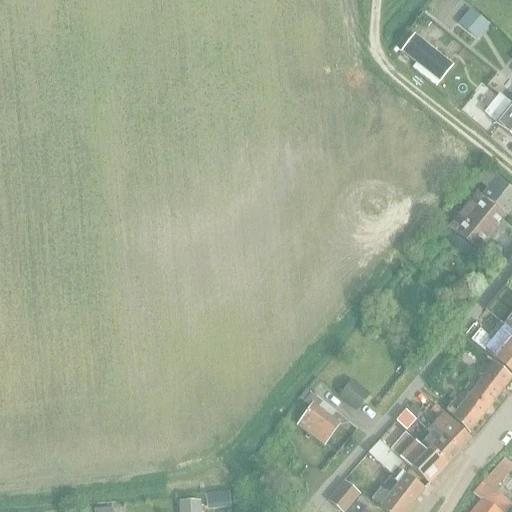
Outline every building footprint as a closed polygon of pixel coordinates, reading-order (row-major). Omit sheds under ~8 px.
[(458,23),(477,39),(490,24),(470,8),(458,23)] [(452,66),(414,36),(401,53),(439,83),(452,66)] [(499,96),(483,114),(511,137),(511,106),(499,96)] [(479,197),(503,217),(511,204),(511,192),(484,171),(477,179),(487,188),(479,197)] [(503,217),(479,197),(475,194),(466,205),(494,228),(503,217)] [(475,251),(494,228),(466,205),(447,229),(475,251)] [(511,294),(503,288),(485,311),(504,325),(503,327),(505,328),(511,333),(511,294)] [(511,376),(511,333),(505,328),(494,341),(480,329),(471,339),(486,351),(484,353),(511,376)] [(463,390),(446,410),(457,419),(454,422),(469,434),(486,411),(511,379),(494,365),(469,395),(463,390)] [(338,397),(356,412),(370,394),(352,379),(338,397)] [(310,407),(297,426),(310,435),(315,428),(329,438),(338,426),(347,425),(348,424),(306,394),(304,392),(302,394),(299,399),(301,400),(310,407)] [(412,405),(407,411),(413,417),(419,412),(412,405)] [(443,436),(460,451),(471,440),(435,407),(430,412),(438,419),(426,433),(431,437),(437,443),(443,436)] [(427,454),(421,448),(404,433),(389,450),(429,485),(446,466),(429,451),(427,454)] [(446,466),(460,451),(443,436),(437,443),(431,437),(421,448),(427,454),(429,451),(446,466)] [(367,456),(391,476),(401,464),(377,444),(367,456)] [(383,511),(407,511),(423,491),(401,474),(396,481),(389,477),(370,503),(383,511)] [(506,511),(511,506),(481,482),(473,494),(482,501),(472,511),(506,511)] [(326,503),(337,511),(344,511),(358,495),(341,483),(326,503)] [(179,504),(179,511),(199,511),(199,503),(179,504)]
